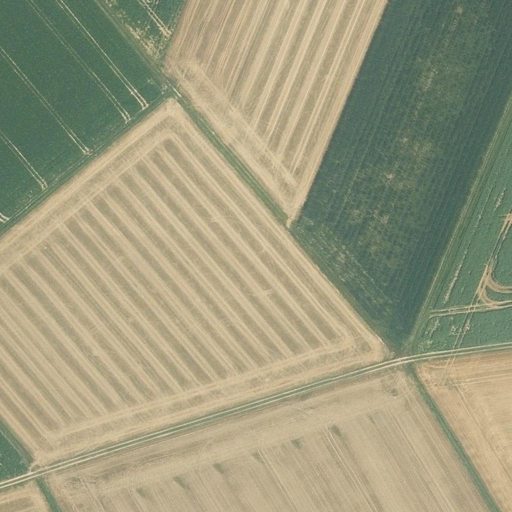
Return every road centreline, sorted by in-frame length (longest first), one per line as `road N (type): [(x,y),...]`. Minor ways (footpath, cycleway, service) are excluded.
road 1 (track): [(408,360),(94,0)]
road 2 (track): [(401,361),(0,487)]
road 3 (track): [(511,103),(405,356)]
road 4 (track): [(175,97),(0,245)]
road 5 (track): [(492,511),(401,361)]
